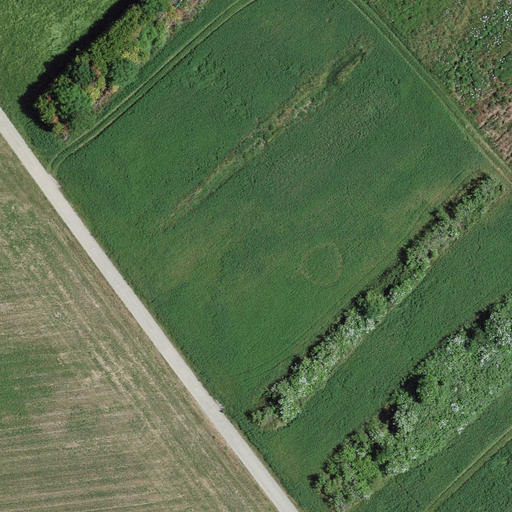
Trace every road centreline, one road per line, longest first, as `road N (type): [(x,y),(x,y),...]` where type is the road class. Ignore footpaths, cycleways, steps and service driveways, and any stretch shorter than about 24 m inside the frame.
road 1 (unclassified): [(0,117),(287,511)]
road 2 (track): [(318,511),(306,486),(315,451),(511,269)]
road 3 (track): [(511,180),(362,0)]
